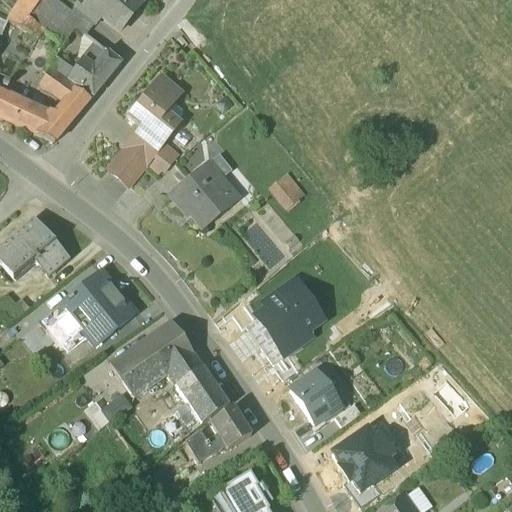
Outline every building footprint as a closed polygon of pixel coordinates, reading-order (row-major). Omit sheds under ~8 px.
[(6,24),(36,40),(41,31),(40,31),(25,20),(39,0),(20,0),(11,12),(6,24)] [(70,14),(51,0),(39,0),(25,20),(40,31),(41,31),(57,43),(58,45),(57,46),(59,48),(74,30),(84,38),(92,28),(72,12),(70,14)] [(135,4),(129,0),(89,0),(84,6),(99,19),(117,33),(125,23),(122,21),(135,4)] [(84,6),(79,3),(72,12),(92,28),(99,19),(84,6)] [(188,47),(181,39),(177,42),(184,50),(188,47)] [(95,45),(81,61),(93,70),(106,54),(95,45)] [(93,70),(81,61),(73,72),(66,82),(92,100),(119,65),(106,54),(93,70)] [(73,72),(53,58),(48,69),(55,74),(55,75),(66,82),(73,72)] [(89,102),(47,73),(38,87),(63,104),(78,115),(89,102)] [(160,81),(139,108),(131,108),(126,114),(126,123),(132,128),(140,128),(142,129),(125,150),(145,166),(176,127),(174,126),(173,127),(161,118),(179,96),(160,81)] [(8,99),(0,95),(0,121),(11,126),(23,105),(8,99)] [(63,104),(52,119),(68,127),(78,115),(63,104)] [(52,119),(23,105),(11,126),(54,145),(68,127),(52,119)] [(162,146),(145,166),(159,178),(177,158),(162,146)] [(145,166),(125,150),(108,172),(127,188),(145,166)] [(229,173),(216,158),(206,166),(218,182),(229,173)] [(206,166),(167,198),(182,217),(185,214),(200,232),(236,203),(218,182),(206,166)] [(286,212),(304,197),(286,177),(268,193),(286,212)] [(32,223),(0,250),(0,266),(14,282),(34,265),(46,278),(65,261),(32,223)] [(133,317),(98,275),(61,306),(95,348),(133,317)] [(317,325),(295,294),(280,305),(275,298),(264,306),(268,314),(258,322),(285,359),(308,343),(302,335),(317,325)] [(62,325),(54,313),(24,334),(32,346),(62,325)] [(245,330),(273,368),(285,359),(258,322),(245,330)] [(171,327),(109,370),(129,399),(134,399),(165,378),(192,359),(171,327)] [(227,410),(192,359),(165,378),(184,407),(199,429),(227,410)] [(315,377),(289,396),(314,430),(340,411),(315,377)] [(121,400),(100,415),(108,427),(129,411),(121,400)] [(184,407),(171,415),(186,437),(199,429),(184,407)] [(352,409),(333,423),(340,433),(359,419),(352,409)] [(249,439),(231,410),(210,426),(212,429),(212,432),(216,438),(225,450),(226,452),(249,439)] [(216,438),(205,444),(200,434),(183,447),(195,467),(225,450),(216,438)] [(360,434),(327,458),(356,498),(373,485),(389,473),(383,466),(389,461),(374,441),(368,445),(360,434)] [(256,491),(248,478),(207,502),(212,511),(265,511),(259,500),(263,497),(269,508),(270,507),(259,489),(256,491)] [(380,495),(373,485),(356,498),(350,502),(357,511),(380,495)] [(407,511),(400,501),(385,511),(407,511)]
